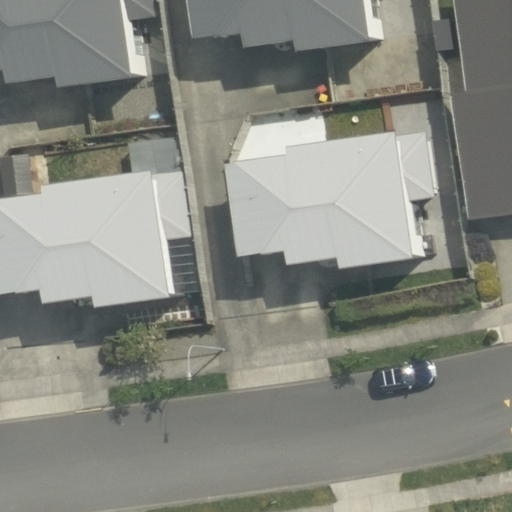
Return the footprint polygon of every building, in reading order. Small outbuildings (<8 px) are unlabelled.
[(0,0),(0,79),(28,76),(30,89),(79,82),(81,92),(153,82),(146,22),(165,19),(162,0),(0,0)] [(212,0),(218,44),(265,37),(267,53),(316,46),(318,57),(391,46),(385,0),(212,0)] [(483,223),(511,218),(511,0),(467,0),(479,97),(467,98),(483,223)] [(359,264),(361,274),(436,263),(428,203),(445,200),(436,136),(308,153),(309,160),(250,167),(261,262),(308,257),(310,271),(359,264)] [(183,241),(199,239),(184,138),(137,145),(142,180),(63,190),(64,198),(5,208),(16,301),(64,295),(66,309),(116,302),(117,313),(191,302),(183,241)]
